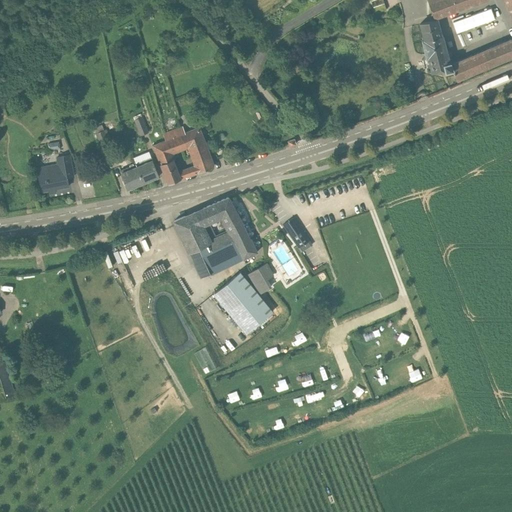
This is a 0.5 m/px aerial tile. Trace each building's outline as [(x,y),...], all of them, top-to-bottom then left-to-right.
[(383,0),(370,0),(375,13),(386,10),(383,0)] [(490,0),(489,0),(426,0),(434,20),(490,0)] [(511,37),(451,64),(452,70),(457,80),(511,56),(511,0),(503,0),(511,20),(511,37)] [(454,20),(458,31),(496,18),(493,7),(454,20)] [(452,70),(451,64),(443,36),(442,36),(438,19),(420,23),(431,73),(445,70),(445,72),(452,70)] [(142,117),(134,121),(140,136),(148,132),(142,117)] [(97,134),(96,134),(102,149),(110,145),(105,131),(104,131),(102,125),(94,128),(97,134)] [(154,144),(168,184),(213,167),(199,128),(154,144)] [(60,149),(59,142),(47,144),(49,151),(60,149)] [(43,192),(50,191),(50,190),(68,187),(67,178),(73,177),(69,155),(56,158),(57,164),(37,168),(41,192),(43,191),(43,192)] [(159,176),(156,171),(150,157),(144,160),(145,164),(136,167),(143,183),(159,176)] [(119,170),(128,189),(143,183),(136,167),(128,171),(127,167),(119,170)] [(249,239),(228,197),(212,204),(220,220),(227,232),(242,261),(258,254),(251,239),(249,239)] [(174,221),(189,254),(201,279),(242,261),(227,232),(216,237),(210,224),(220,220),(212,204),(174,221)] [(309,240),(293,217),(283,225),(298,248),(309,240)] [(268,280),(274,276),(267,264),(248,274),(260,294),(272,287),(268,280)] [(273,311),(240,271),(213,294),(246,334),(273,311)] [(0,361),(0,379),(5,398),(15,396),(5,361),(0,361)] [(254,428),(255,437),(264,436),(264,427),(254,428)]
